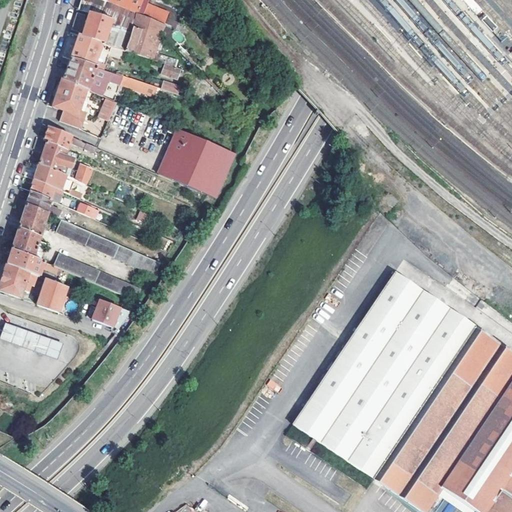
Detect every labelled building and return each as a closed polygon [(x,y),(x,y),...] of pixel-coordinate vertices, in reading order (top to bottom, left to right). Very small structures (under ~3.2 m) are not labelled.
[(83,0),(81,11),(89,14),(89,12),(121,23),(120,26),(113,24),(106,44),(126,50),(138,13),(131,11),(107,1),(104,0),(83,0)] [(127,0),(107,0),(107,1),(131,11),(134,3),(127,0)] [(136,0),(135,3),(166,18),(169,10),(167,9),(147,0),(136,0)] [(147,0),(167,9),(169,10),(172,5),(163,0),(147,0)] [(83,32),(82,36),(101,42),(106,44),(113,24),(120,26),(121,23),(89,12),(89,14),(89,15),(78,12),(72,28),(83,32)] [(165,25),(138,13),(126,50),(154,60),(165,25)] [(94,66),(101,42),(82,36),(79,35),(75,47),(71,59),(94,66)] [(65,76),(64,80),(86,90),(88,91),(96,67),(94,66),(71,59),(65,76)] [(165,65),(161,74),(178,81),(181,72),(165,65)] [(64,80),(62,80),(53,108),(64,111),(60,122),(82,129),(85,118),(78,116),(86,90),(64,80)] [(179,95),(181,85),(162,81),(160,91),(179,95)] [(201,82),(194,96),(212,103),(216,94),(210,88),(210,87),(201,82)] [(111,118),(116,104),(109,101),(103,114),(111,118)] [(43,141),(47,142),(65,150),(67,151),(69,144),(80,149),(81,146),(100,154),(102,150),(98,149),(87,144),(86,145),(82,143),(83,142),(73,137),(48,128),(43,141)] [(216,197),(233,153),(176,129),(158,172),(208,193),(216,197)] [(44,151),(39,165),(56,172),(66,177),(67,177),(73,162),(65,159),(67,152),(67,151),(65,150),(47,142),(44,151)] [(39,165),(35,180),(53,188),(63,193),(80,200),(82,195),(62,187),(66,177),(56,172),(39,165)] [(82,166),(75,181),(86,186),(92,171),(82,166)] [(35,180),(31,192),(52,201),(55,194),(62,197),(63,193),(53,188),(35,180)] [(27,202),(26,205),(47,214),(58,219),(62,211),(52,207),(50,206),(52,201),(31,192),(27,202)] [(80,204),(77,212),(90,218),(94,210),(80,204)] [(47,214),(26,205),(21,221),(15,239),(12,250),(40,261),(45,244),(38,242),(47,214)] [(145,223),(149,215),(140,210),(136,219),(145,223)] [(161,263),(60,220),(55,232),(153,275),(161,263)] [(10,255),(7,264),(36,276),(39,277),(43,269),(60,276),(62,271),(52,267),(40,261),(12,250),(10,255)] [(52,267),(62,271),(134,300),(139,289),(57,255),(52,267)] [(0,291),(4,293),(21,298),(24,291),(30,293),(36,276),(7,264),(3,277),(0,285),(0,291)] [(511,352),(458,317),(431,298),(395,274),(293,425),(422,511),(452,511),(454,510),(456,511),(488,511),(511,477),(511,352)] [(38,305),(59,312),(67,291),(69,292),(70,289),(47,280),(38,305)] [(440,284),(431,298),(458,317),(467,303),(440,284)] [(120,309),(101,301),(93,321),(112,328),(120,309)] [(1,339),(23,346),(28,332),(5,325),(1,339)] [(39,336),(28,332),(23,346),(34,350),(39,336)] [(60,343),(39,336),(34,350),(56,358),(60,343)] [(270,380),(266,385),(277,392),(281,387),(270,380)] [(511,511),(511,477),(488,511),(511,511)]
